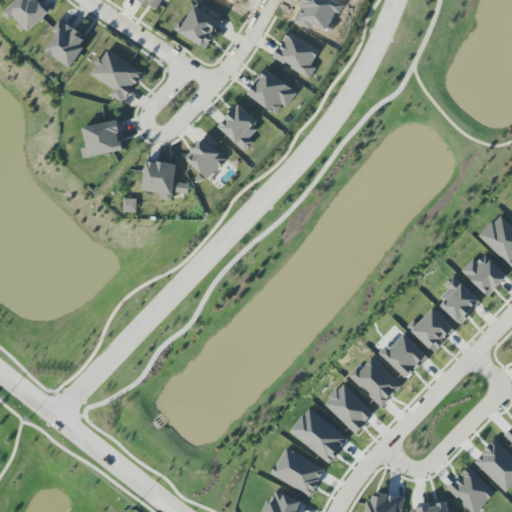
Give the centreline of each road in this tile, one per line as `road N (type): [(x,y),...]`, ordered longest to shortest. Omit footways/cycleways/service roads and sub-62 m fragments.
road 1 (tertiary): [(57,420),(312,148),(370,61),(397,0)]
road 2 (residential): [(336,511),(511,317)]
road 3 (residential): [(270,0),(242,49),(171,130),(152,131),(147,118),(186,69)]
road 4 (tertiary): [(0,374),(172,511)]
road 5 (residential): [(382,453),(408,471),(422,470),(485,407),(491,381),(472,357)]
road 6 (residential): [(85,0),(211,86)]
